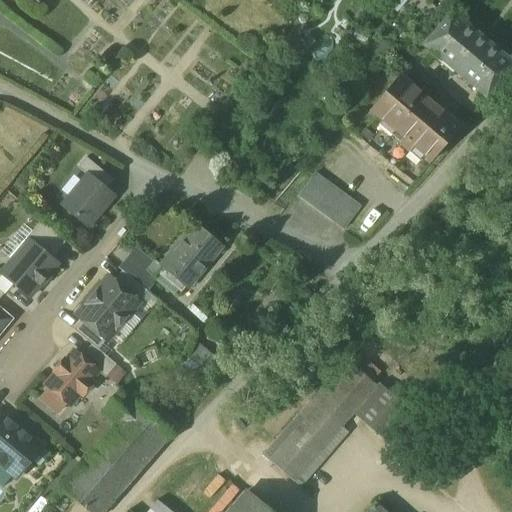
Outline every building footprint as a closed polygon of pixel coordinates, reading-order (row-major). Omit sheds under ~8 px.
[(390,0),(389,1),(400,9),(406,0),(390,0)] [(511,67),(511,63),(452,13),(424,46),(486,98),(511,67)] [(460,128),(399,77),(370,111),(403,138),(400,143),(410,152),(414,147),(431,162),(460,128)] [(113,181),(85,158),(77,168),(87,176),(87,175),(106,190),(113,181)] [(360,207),(315,174),(298,196),(299,196),(300,196),(344,228),(343,229),(344,229),(360,207)] [(106,190),(87,175),(87,176),(62,206),(88,228),(113,197),(106,190)] [(66,241),(42,220),(26,239),(28,241),(28,240),(51,259),(66,241)] [(221,247),(195,226),(160,267),(186,289),(221,247)] [(51,259),(28,240),(28,241),(0,274),(29,299),(57,265),(51,259)] [(114,281),(138,301),(162,274),(137,253),(114,281)] [(114,281),(108,276),(91,296),(123,323),(140,303),(138,301),(114,281)] [(123,323),(91,296),(74,316),(81,321),(105,341),(107,343),(123,323)] [(0,333),(11,320),(0,310),(0,333)] [(105,341),(81,321),(73,330),(91,345),(97,351),(105,341)] [(97,351),(91,345),(81,358),(98,372),(98,373),(105,379),(116,366),(97,351)] [(74,352),(65,362),(63,360),(53,372),(55,374),(45,386),(69,407),(80,394),(83,397),(93,385),(90,382),(98,373),(98,372),(81,358),(74,352)] [(311,402),(264,456),(269,462),(294,483),(300,487),(347,433),(341,427),(353,415),(389,446),(415,416),(379,384),(377,387),(352,365),(328,393),(322,387),(309,401),(311,402)] [(127,395),(111,381),(92,404),(116,424),(62,489),(87,511),(104,511),(172,434),(138,405),(127,395)] [(144,398),(132,388),(127,395),(138,405),(144,398)] [(41,447),(6,419),(4,421),(0,417),(0,464),(16,478),(41,447)] [(207,511),(220,511),(240,489),(233,483),(207,511)] [(271,511),(247,492),(229,511),(128,511),(127,511),(126,511),(271,511)]
